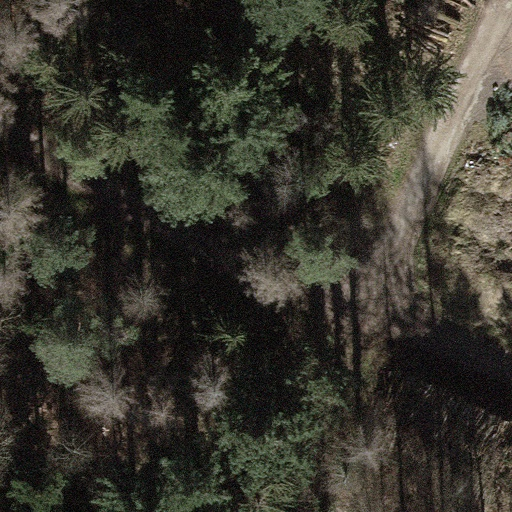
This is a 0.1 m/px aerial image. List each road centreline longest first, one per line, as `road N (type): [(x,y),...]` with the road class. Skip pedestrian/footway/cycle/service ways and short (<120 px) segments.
road 1 (track): [(511,368),(91,183),(0,123)]
road 2 (track): [(511,13),(369,307),(284,511)]
